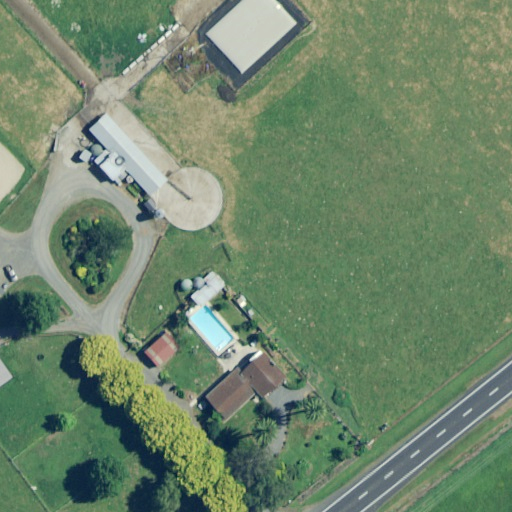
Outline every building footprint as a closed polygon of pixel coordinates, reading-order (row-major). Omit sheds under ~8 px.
[(96,158),(93,161),(115,186),(129,174),(149,197),(171,178),(112,112),(90,132),(98,141),(96,141),(95,142),(93,143),(92,144),(91,145),(91,146),(90,148),(90,149),(90,151),(91,153),(91,154),(92,155),(93,156),(94,157),(96,158)] [(223,286),(212,273),(204,279),(208,283),(191,297),(199,307),(223,286)] [(182,284),(181,285),(181,288),(181,289),(182,290),(182,291),(183,292),(184,292),(185,292),(186,293),(187,292),(188,292),(189,292),(190,291),(191,290),(191,289),(192,288),(192,287),(192,286),(192,287),(193,287),(193,288),(194,289),(195,289),(196,289),(197,289),(198,289),(199,289),(200,288),(201,288),(202,287),(203,286),(203,285),(203,284),(203,283),(203,282),(203,281),(202,280),(202,279),(201,278),(200,278),(199,278),(198,277),(197,277),(196,277),(195,278),(194,278),(193,279),(192,281),(191,282),(191,283),(191,284),(190,283),(189,282),(188,282),(188,281),(187,281),(186,281),(185,282),(184,282),(183,282),(182,283),(182,284)] [(176,351),(163,336),(144,353),(157,368),(176,351)] [(239,369),(229,377),(227,374),(216,384),(219,387),(205,400),(224,422),(256,393),(261,399),(284,379),(262,353),(259,350),(247,361),(250,364),(241,372),(239,369)]
